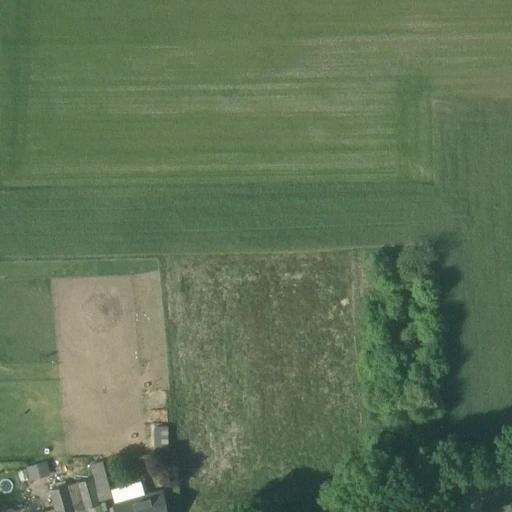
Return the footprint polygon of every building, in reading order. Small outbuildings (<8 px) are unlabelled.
[(168,427),(155,427),(156,450),(170,450),(168,427)] [(45,462),(26,468),(30,482),(49,476),(45,462)] [(50,490),(55,509),(56,508),(57,511),(75,511),(99,506),(92,479),(50,490)] [(115,506),(116,511),(168,511),(163,492),(115,506)] [(511,511),(511,501),(511,499),(482,506),(483,511),(511,511)]
